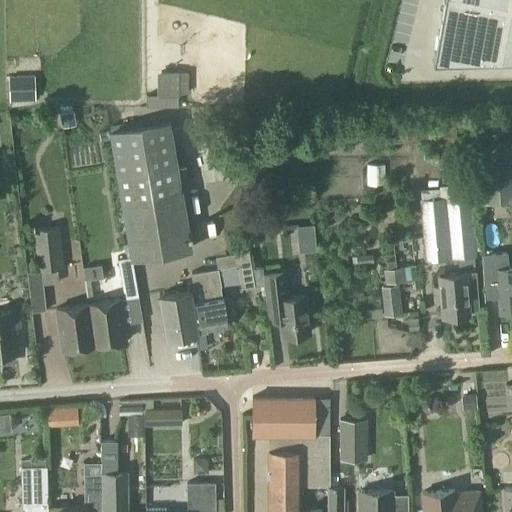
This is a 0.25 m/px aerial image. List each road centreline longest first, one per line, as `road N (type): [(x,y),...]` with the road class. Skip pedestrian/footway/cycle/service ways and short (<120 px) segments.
road 1 (residential): [(227,382),(511,359)]
road 2 (residential): [(0,399),(227,382)]
road 3 (residential): [(227,382),(232,511)]
